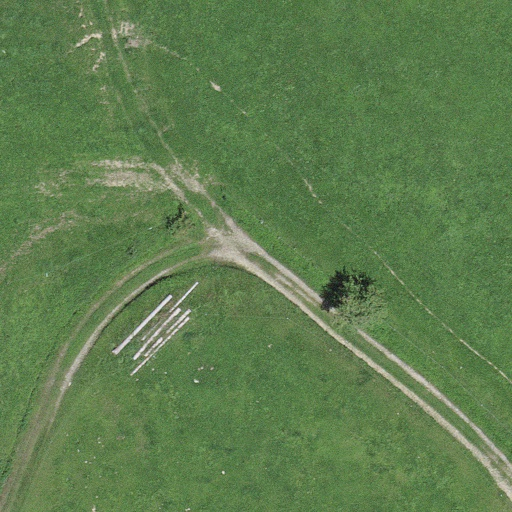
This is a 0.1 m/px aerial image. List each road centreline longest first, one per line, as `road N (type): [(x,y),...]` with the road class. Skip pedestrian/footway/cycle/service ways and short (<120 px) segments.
road 1 (track): [(511,482),(441,408),(236,252),(187,255),(132,286),(83,340),(7,511)]
road 2 (track): [(236,252),(154,144),(104,0)]
